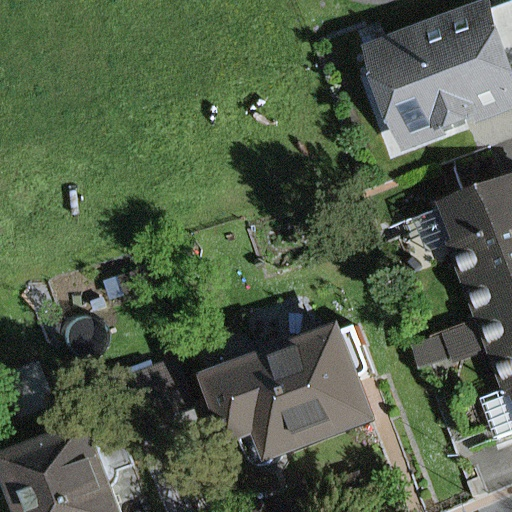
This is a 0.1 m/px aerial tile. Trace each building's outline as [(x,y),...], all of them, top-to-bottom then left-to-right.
[(511,43),(511,0),(363,57),(397,148),(511,104),(511,82),(499,48),(511,43)] [(511,303),(511,189),(439,217),(476,317),(511,303)] [(156,271),(121,280),(126,301),(161,292),(156,271)] [(511,303),(476,317),(511,409),(511,303)] [(358,415),(328,334),(201,382),(219,429),(252,417),(264,450),(358,415)] [(141,366),(158,421),(188,412),(170,356),(141,366)] [(144,511),(112,427),(24,460),(43,511),(144,511)]
